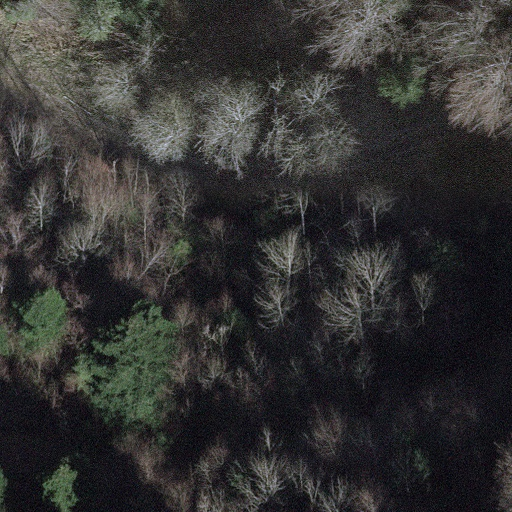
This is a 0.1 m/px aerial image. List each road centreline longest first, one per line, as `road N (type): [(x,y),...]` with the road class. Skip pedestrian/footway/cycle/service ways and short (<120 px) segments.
road 1 (track): [(0,65),(76,113),(167,152),(242,164),(389,134),(511,87)]
road 2 (track): [(0,456),(198,475),(306,462),(447,413),(511,379)]
